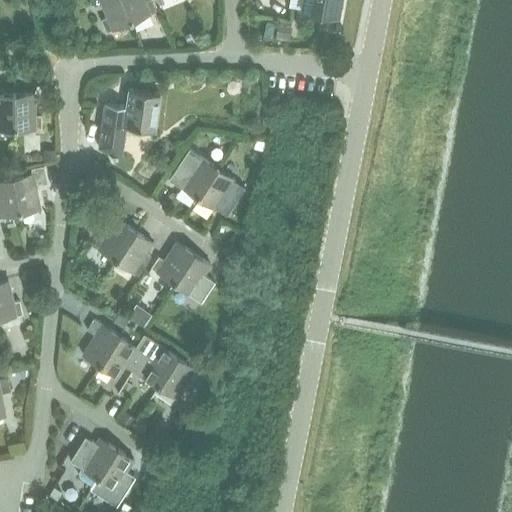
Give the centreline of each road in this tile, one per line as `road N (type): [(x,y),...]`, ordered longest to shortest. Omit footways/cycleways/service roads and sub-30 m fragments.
road 1 (tertiary): [(280,511),(364,78)]
road 2 (residential): [(69,157),(73,67),(234,58)]
road 3 (residential): [(225,256),(69,157)]
road 4 (residential): [(234,58),(364,78)]
road 5 (residential): [(45,384),(58,255)]
